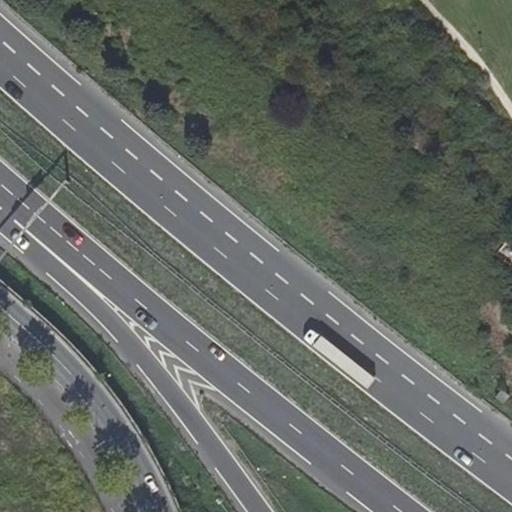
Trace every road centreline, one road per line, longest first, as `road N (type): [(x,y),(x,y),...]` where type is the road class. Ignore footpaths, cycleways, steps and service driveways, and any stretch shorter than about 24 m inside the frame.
road 1 (trunk): [(511,466),(0,49)]
road 2 (trunk): [(30,221),(403,511)]
road 3 (trunk): [(30,221),(51,265),(150,368),(257,511)]
road 4 (secondary): [(0,304),(98,401),(158,511)]
